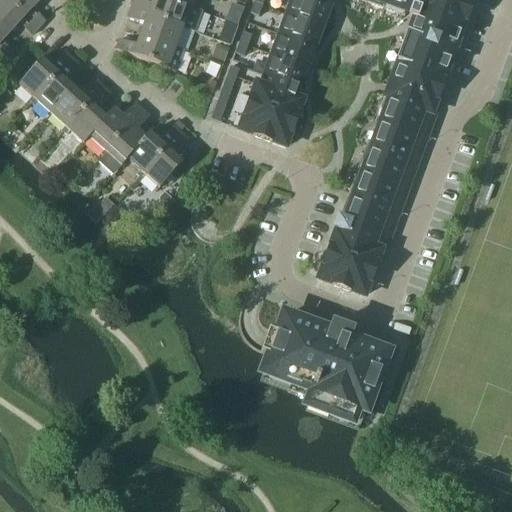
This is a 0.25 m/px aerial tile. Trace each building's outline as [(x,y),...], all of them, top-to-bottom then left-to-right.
[(0,0),(0,23),(10,33),(25,17),(5,0),(0,0)] [(5,0),(25,17),(39,0),(38,0),(5,0)] [(182,28),(190,8),(167,0),(152,0),(150,6),(133,0),(130,9),(182,28)] [(167,0),(190,8),(192,0),(167,0)] [(292,0),(286,16),(321,28),(328,7),(308,0),(292,0)] [(408,36),(454,53),(465,23),(466,24),(473,5),(472,4),(473,0),(355,0),(404,18),(406,10),(410,11),(408,17),(414,19),(408,36)] [(258,18),(262,7),(254,4),(250,15),(258,18)] [(225,22),(226,22),(237,26),(243,10),(231,6),(225,22)] [(175,49),(182,28),(130,9),(126,19),(143,25),(139,36),(175,49)] [(30,23),(37,29),(45,21),(38,15),(30,23)] [(313,49),(321,28),(286,16),(279,36),(313,49)] [(230,46),(237,26),(226,22),(218,42),(230,46)] [(0,43),(10,33),(0,23),(0,43)] [(31,36),(37,29),(30,23),(25,30),(31,36)] [(239,44),(247,47),(251,37),(243,34),(239,44)] [(175,49),(139,36),(135,46),(118,40),(114,50),(176,73),(183,52),(175,49)] [(306,69),(313,49),(279,36),(271,56),(306,69)] [(454,53),(408,36),(407,36),(396,64),(397,64),(385,98),(384,97),(338,222),(337,222),(334,230),(343,234),(342,237),(335,235),(330,248),(329,248),(322,267),(323,267),(318,281),(331,286),(331,287),(350,294),(351,293),(364,298),(369,284),(370,285),(377,266),(376,265),(385,240),(388,241),(434,115),(431,114),(436,103),(437,103),(444,83),(443,83),(454,53)] [(243,58),(247,47),(239,44),(235,55),(243,58)] [(224,63),(228,51),(217,47),(213,59),(224,63)] [(9,61),(15,54),(9,48),(2,55),(9,61)] [(35,100),(73,60),(65,52),(52,66),(44,58),(19,85),(35,100)] [(298,90),(306,69),(271,56),(264,77),(298,90)] [(51,115),(76,87),(68,80),(80,66),(73,60),(35,100),(51,115)] [(219,124),(239,71),(230,68),(210,121),(219,124)] [(294,100),(298,90),(264,77),(260,87),(256,86),(251,99),(250,99),(243,118),(244,118),(239,132),(252,136),(252,138),(271,145),(271,143),(285,148),(290,135),(291,136),(298,116),(297,116),(302,103),(294,100)] [(67,129),(104,88),(97,82),(85,96),(76,87),(51,115),(67,129)] [(108,116),(107,116),(100,109),(112,95),(104,88),(67,129),(84,145),(90,138),(89,137),(108,116)] [(105,152),(142,111),(135,104),(122,118),(113,109),(107,116),(108,116),(89,137),(90,138),(105,152)] [(146,139),(145,139),(137,131),(149,118),(142,111),(105,152),(107,154),(98,164),(113,177),(122,167),(122,168),(128,161),(127,160),(146,139)] [(142,175),(180,134),(173,127),(161,140),(151,131),(145,139),(146,139),(127,160),(128,161),(142,175)] [(180,134),(142,175),(159,190),(184,162),(175,154),(187,141),(180,134)] [(164,194),(159,200),(168,208),(173,202),(164,194)] [(103,218),(113,207),(106,201),(96,211),(103,218)] [(329,334),(284,317),(277,334),(268,331),(260,354),(269,357),(261,377),(289,388),(287,394),(308,402),(305,411),(359,430),(387,355),(348,341),(351,333),(332,326),(329,334)]
